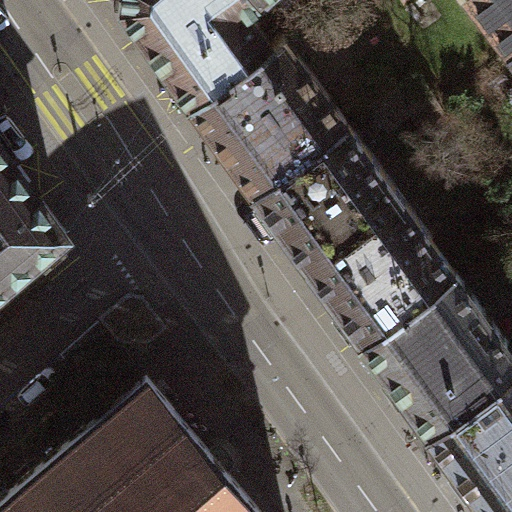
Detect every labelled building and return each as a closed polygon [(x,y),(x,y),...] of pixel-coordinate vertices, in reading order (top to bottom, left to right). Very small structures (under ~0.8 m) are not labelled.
[(257,0),(123,0),(123,4),(192,99),(273,41),(271,38),(249,7),(257,0)] [(511,0),(475,0),(511,48),(511,47),(511,0)] [(256,186),(348,119),(283,30),(271,38),(273,41),(192,99),(256,186)] [(417,72),(371,105),(390,130),(414,113),(428,132),(449,116),(417,72)] [(364,335),(457,268),(348,119),(256,186),(364,335)] [(0,287),(66,232),(0,141),(0,287)] [(511,368),(511,344),(457,268),(364,335),(431,427),(511,368)] [(511,368),(431,427),(492,511),(509,511),(511,510),(511,368)] [(263,511),(146,374),(0,497),(0,511),(263,511)]
